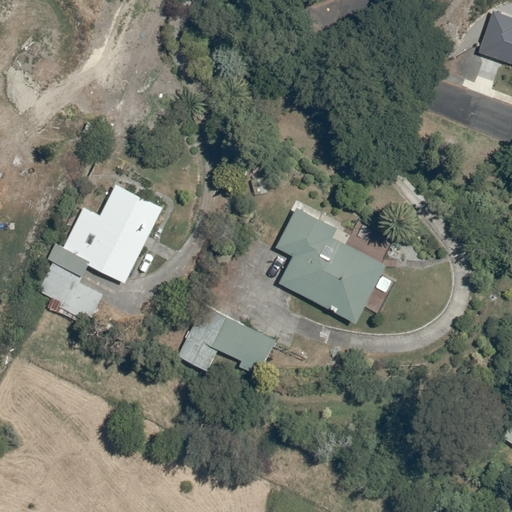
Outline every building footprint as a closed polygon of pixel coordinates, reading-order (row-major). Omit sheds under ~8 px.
[(511,16),(493,10),(478,53),(511,64),(511,16)] [(54,260),(40,290),(53,296),(49,306),(90,326),(106,293),(80,281),(89,264),(126,282),(164,206),(118,183),(102,216),(85,208),(65,247),(57,243),(50,258),(54,260)] [(278,246),(295,255),(281,282),(358,321),(388,264),(333,236),(337,227),(298,207),(278,246)] [(258,378),(277,338),(204,304),(179,356),(210,370),(220,348),(244,359),(239,368),(258,378)] [(511,420),(503,437),(511,441),(511,420)]
